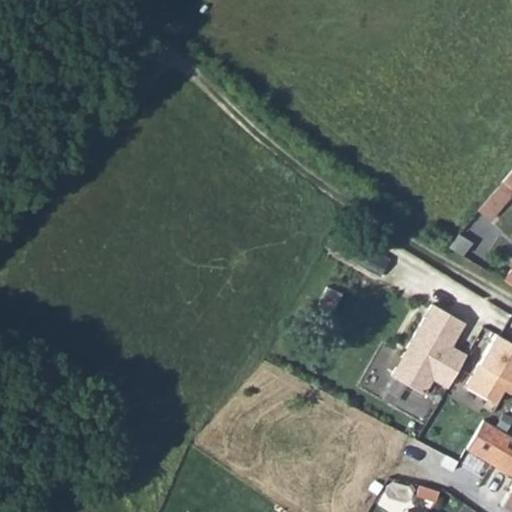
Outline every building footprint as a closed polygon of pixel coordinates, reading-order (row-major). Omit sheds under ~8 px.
[(496,187),(470,218),(481,226),(506,195),(504,193),(496,187)] [(511,281),(505,277),(500,282),(511,289),(511,281)] [(461,326),(427,307),(387,378),(421,397),(429,382),(444,390),(463,357),(449,349),(461,326)] [(511,348),(492,337),(461,390),(492,407),(500,393),(504,396),(509,387),(511,388),(511,348)] [(510,480),(511,477),(511,443),(478,424),(461,452),(510,480)] [(511,511),(511,481),(510,480),(496,504),(507,511),(511,511)]
